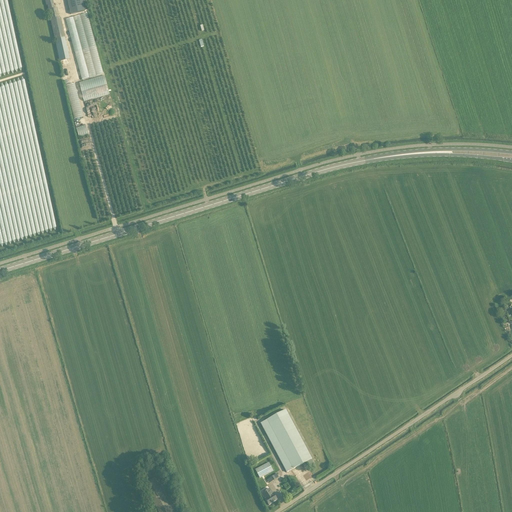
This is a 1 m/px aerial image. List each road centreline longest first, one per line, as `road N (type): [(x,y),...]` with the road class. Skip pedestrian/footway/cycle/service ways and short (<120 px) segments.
road 1 (primary): [(0,271),(349,165),(431,152),(511,154)]
road 2 (unclassified): [(277,511),(511,355)]
